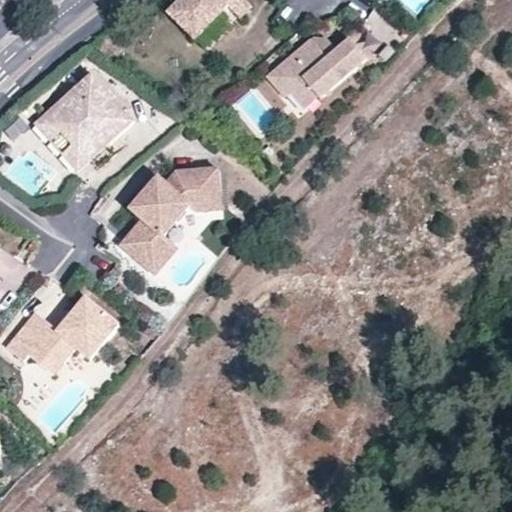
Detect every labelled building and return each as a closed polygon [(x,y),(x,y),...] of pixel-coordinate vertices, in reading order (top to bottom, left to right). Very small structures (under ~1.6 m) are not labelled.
[(240,21),(251,9),(241,0),(186,0),(168,19),(196,45),(224,16),(221,12),(225,8),(228,10),(240,21)] [(386,0),(379,0),(376,5),(384,12),(391,3),(386,0)] [(284,98),(291,93),(304,82),(322,103),(369,63),(350,41),(327,61),(310,41),(267,78),(284,98)] [(43,119),(59,137),(70,151),(89,135),(103,153),(132,129),(90,79),(44,119),(32,104),(25,109),(37,124),(43,119)] [(309,114),(322,103),(304,82),(291,93),(309,114)] [(47,147),(59,137),(43,119),(37,124),(32,129),(47,147)] [(73,178),(103,153),(89,135),(70,151),(59,161),(73,178)] [(152,213),(143,222),(127,240),(154,263),(170,245),(164,239),(191,209),(197,215),(223,213),(219,172),(178,175),(167,187),(160,180),(140,202),(152,213)] [(132,211),(143,222),(152,213),(140,202),(132,211)] [(170,245),(197,215),(191,209),(164,239),(170,245)] [(178,251),(170,245),(154,263),(127,240),(120,247),(154,278),(178,251)] [(88,302),(73,322),(67,329),(61,324),(55,331),(39,318),(11,352),(28,366),(33,361),(43,348),(67,367),(79,352),(94,363),(121,328),(88,302)] [(66,317),(61,324),(67,329),(73,322),(66,317)] [(57,380),(67,367),(43,348),(33,361),(57,380)]
